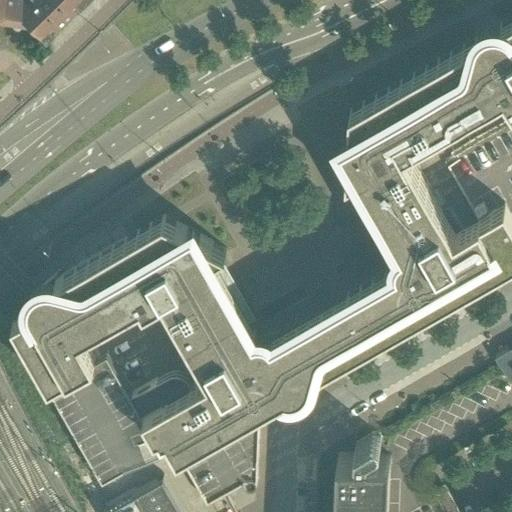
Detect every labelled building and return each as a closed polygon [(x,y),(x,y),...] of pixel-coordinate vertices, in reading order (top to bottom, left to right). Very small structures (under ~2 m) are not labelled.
[(0,0),(0,13),(0,14),(26,18),(41,34),(42,34),(43,35),(54,24),(53,23),(72,4),(73,5),(78,0),(0,0)] [(303,385),(305,383),(307,381),(309,379),(310,377),(311,375),(311,374),(327,365),(344,355),(504,264),(507,268),(511,265),(511,16),(501,23),(498,22),(496,22),(493,22),(491,23),(488,23),(486,24),(484,26),(482,27),(480,29),(478,31),(477,33),(476,36),(476,37),(350,109),(348,135),(342,139),(348,149),(347,180),(361,172),(403,246),(401,247),(400,249),(398,251),(398,253),(397,255),(397,257),(397,259),(397,261),(398,264),(328,304),(320,308),(273,335),(271,333),(270,332),(268,331),(266,330),(264,329),(262,329),(260,329),(258,329),(255,330),(213,256),(227,248),(200,234),(194,223),(187,227),(175,220),(164,214),(56,276),(52,276),(49,276),(47,276),(44,277),(42,277),(40,279),(38,280),(36,282),(35,283),(33,285),(32,287),(32,288),(31,289),(30,292),(30,294),(30,296),(30,298),(30,300),(31,303),(33,306),(13,317),(103,476),(124,464),(180,443),(181,445),(178,447),(207,499),(225,489),(243,479),(246,483),(247,484),(248,485),(249,486),(251,486),(252,486),(253,486),(254,485),(255,484),(256,483),(257,482),(257,480),(260,403),(286,388),(289,388),(291,389),(294,389),(296,388),(299,387),(301,386),(303,385)] [(511,344),(497,353),(511,378),(511,344)] [(388,511),(391,454),(369,453),(369,449),(378,443),(379,443),(380,442),(381,441),(381,440),(381,438),(381,437),(381,435),(380,434),(379,433),(378,433),(376,432),(375,432),(374,433),(372,433),(355,443),(355,453),(338,452),(335,511),(388,511)] [(186,511),(164,473),(106,506),(104,507),(106,511),(186,511)]
